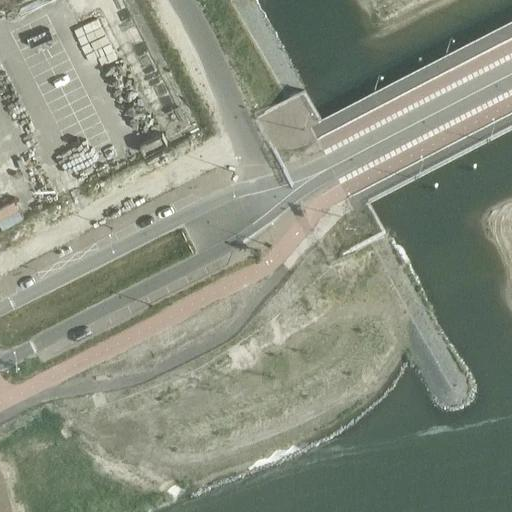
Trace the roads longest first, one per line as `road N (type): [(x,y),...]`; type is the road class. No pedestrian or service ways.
road 1 (tertiary): [(0,365),(234,248),(272,222),(298,184)]
road 2 (tertiary): [(262,187),(213,203),(0,311)]
road 3 (tertiary): [(298,184),(511,77)]
road 4 (residential): [(262,187),(178,0)]
